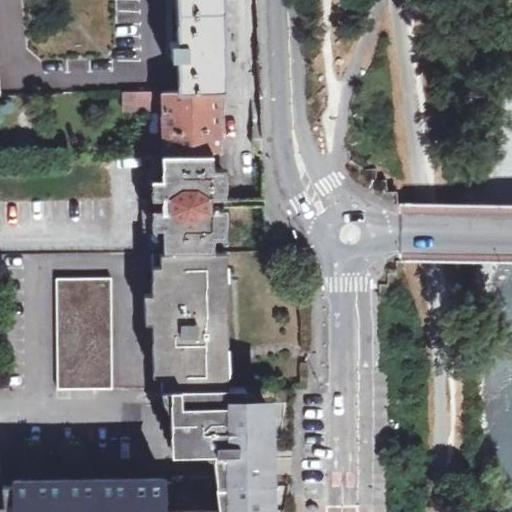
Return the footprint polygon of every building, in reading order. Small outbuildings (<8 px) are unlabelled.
[(180,88),(225,87),(223,0),(178,0),(179,42),(172,43),(172,62),(179,61),(180,88)] [(163,154),(214,153),(219,153),(220,122),(225,122),(225,87),(180,88),(166,89),(163,154)] [(121,92),(123,112),(163,109),(161,89),(121,92)] [(214,174),(214,153),(163,154),(144,154),(145,198),(164,198),(164,206),(145,207),(146,250),(152,250),(215,249),(214,228),(214,213),(214,187),(214,174)] [(225,174),(214,174),(214,187),(226,187),(225,174)] [(164,198),(145,198),(145,200),(141,201),(142,206),(145,206),(145,207),(164,206),(164,198)] [(226,213),(214,213),(214,228),(226,228),(226,213)] [(215,249),(152,250),(152,279),(227,278),(226,249),(215,249)] [(113,277),(58,277),(60,390),(115,389),(113,277)] [(168,388),(228,387),(227,278),(152,279),(153,291),(153,319),(154,376),(161,377),(161,388),(168,388)] [(153,319),(153,291),(144,291),(145,319),(153,319)] [(251,386),(228,387),(168,388),(168,405),(178,406),(179,451),(222,453),(224,475),(225,509),(208,510),(207,511),(268,511),(267,401),(252,401),(251,386)] [(178,406),(168,405),(169,452),(179,451),(178,406)] [(19,511),(207,511),(208,510),(225,509),(224,475),(20,478),(19,511)] [(8,511),(17,511),(15,485),(7,485),(8,511)]
